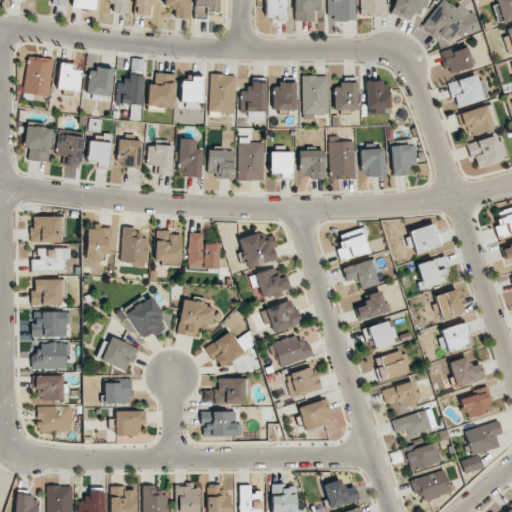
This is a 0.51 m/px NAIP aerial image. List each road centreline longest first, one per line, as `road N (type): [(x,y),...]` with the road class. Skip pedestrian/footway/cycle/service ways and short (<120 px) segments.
road 1 (residential): [(0,184),(176,206),(296,210),(456,198),(511,179)]
road 2 (residential): [(511,468),(456,198),(403,51)]
road 3 (residential): [(403,51),(122,42),(0,23)]
road 4 (residential): [(371,452),(35,459),(18,450)]
road 5 (residential): [(18,450),(7,435),(0,120)]
road 6 (residential): [(296,210),(390,511)]
